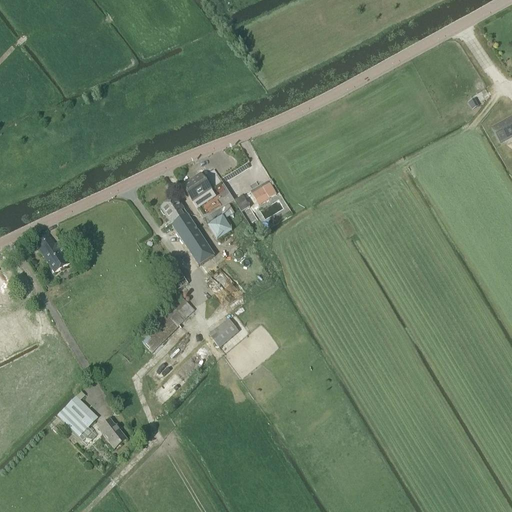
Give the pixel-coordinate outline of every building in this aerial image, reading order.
[(500,145),(511,137),(511,116),(491,129),(500,145)] [(199,175),(181,187),(202,220),(234,203),(233,202),(213,171),(208,174),(202,178),(199,175)] [(275,196),(270,187),(273,185),(271,181),(250,192),(258,205),(275,196)] [(242,197),(233,202),(234,203),(241,213),(249,208),(242,197)] [(163,217),(164,216),(198,268),(214,257),(176,199),(160,209),(161,211),(160,212),(163,217)] [(222,217),(207,227),(217,241),(231,232),(222,217)] [(53,275),(69,265),(62,255),(66,252),(60,243),(54,247),(47,235),(34,244),(53,275)] [(188,285),(172,259),(160,267),(175,292),(188,285)] [(50,300),(61,293),(56,286),(44,293),(50,300)] [(174,292),(170,297),(177,302),(138,341),(152,354),(183,323),(194,311),(181,298),(174,292)] [(228,321),(208,336),(219,349),(238,333),(228,321)] [(80,394),(57,418),(82,442),(91,433),(87,429),(96,420),(79,403),(84,398),(80,394)] [(126,441),(109,421),(97,431),(113,451),(126,441)]
